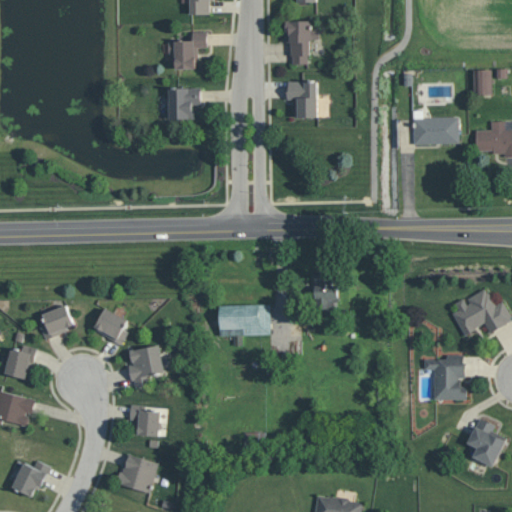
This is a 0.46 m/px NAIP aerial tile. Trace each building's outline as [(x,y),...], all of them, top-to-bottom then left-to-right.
[(210,0),(210,12),(192,13),(191,0),(210,0)] [(319,26),(320,37),(311,37),(311,54),(309,54),(309,62),(293,62),(293,55),(292,55),(291,41),(288,41),(287,19),(312,20),(312,26),(319,26)] [(208,30),(209,46),(199,46),(198,58),(196,58),(196,67),(176,67),(176,58),(174,58),(174,52),(169,52),(169,41),(176,41),(176,39),(194,39),(193,30),(208,30)] [(475,94),(494,93),(493,68),(475,69),(475,94)] [(319,80),(320,115),(296,116),(295,98),(288,98),(288,87),(289,87),(289,80),(319,80)] [(202,86),(202,103),(193,103),(193,107),(195,107),(195,118),(170,118),(170,87),(202,86)] [(459,116),(460,142),(414,143),(414,117),(459,116)] [(511,120),(511,155),(506,156),(506,152),(493,153),(493,149),(477,149),(477,129),(492,129),(493,120),(511,120)] [(334,284),(334,274),(316,274),(315,307),(338,308),(339,284),(334,284)] [(503,300),(511,314),(511,319),(491,331),(485,322),(475,326),(477,328),(466,334),(453,313),(462,307),(458,301),(465,298),(468,304),(471,301),(469,297),(486,287),(488,291),(489,291),(497,304),(503,300)] [(272,333),(271,303),(221,304),(221,335),(272,333)] [(75,323),(68,326),(69,329),(47,338),(41,325),(46,323),(43,313),(67,304),(75,323)] [(129,331),(123,344),(109,337),(109,336),(94,327),(107,307),(129,319),(124,328),(129,331)] [(38,347),(30,379),(5,372),(18,331),(25,333),(22,343),(38,347)] [(160,344),(166,371),(146,375),(148,383),(136,386),(135,378),(132,378),(130,364),(134,363),(134,360),(133,361),(131,349),(160,344)] [(468,398),(435,398),(435,368),(425,368),(426,358),(448,358),(448,353),(464,353),(464,364),(466,364),(466,376),(460,376),(460,379),(461,379),(461,385),(468,385),(468,398)] [(0,389),(37,398),(33,413),(27,411),(26,414),(29,415),(28,425),(3,418),(2,423),(0,422),(0,389)] [(162,410),(160,435),(135,433),(136,419),(130,418),(132,403),(147,404),(146,409),(162,410)] [(507,436),(494,464),(474,455),(477,447),(467,442),(481,416),(497,424),(493,432),(499,436),(501,433),(507,436)] [(160,462),(151,491),(119,482),(121,475),(119,474),(120,470),(123,471),(126,463),(127,463),(130,453),(160,462)] [(52,465),(43,486),(40,485),(39,489),(36,487),(33,496),(13,486),(25,461),(35,466),(38,459),(52,465)] [(364,501),(362,511),(315,511),(319,494),(339,498),(342,496),(349,496),(351,499),(364,501)]
